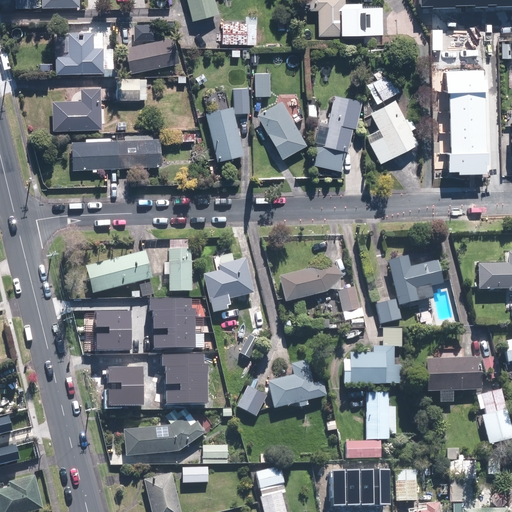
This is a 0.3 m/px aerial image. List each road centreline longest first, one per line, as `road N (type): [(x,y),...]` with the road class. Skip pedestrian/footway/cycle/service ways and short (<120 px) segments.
road 1 (residential): [(511,202),(77,215),(16,226)]
road 2 (secondary): [(85,511),(16,226)]
